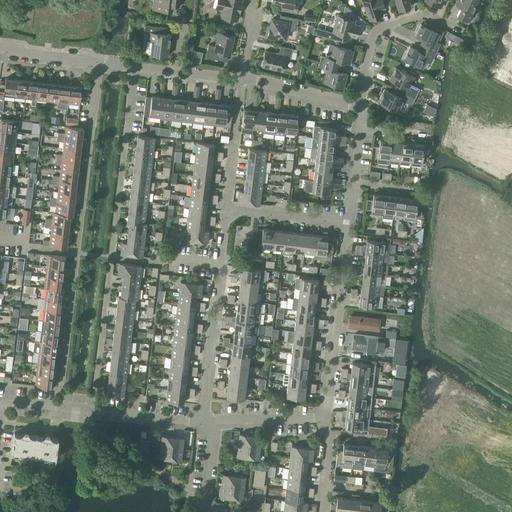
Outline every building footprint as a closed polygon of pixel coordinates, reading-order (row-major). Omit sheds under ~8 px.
[(152,0),(152,9),(172,12),(172,6),(178,7),(179,0),(152,0)] [(217,0),(215,8),(222,10),(220,17),(237,20),(240,0),(217,0)] [(271,0),(271,1),(283,4),(282,10),(296,13),(297,6),(293,5),(294,3),(298,4),(301,3),(302,0),(271,0)] [(380,10),(385,8),(381,0),(365,0),(362,1),(368,20),(382,16),(380,10)] [(407,0),(394,0),(398,10),(410,6),(407,0)] [(457,0),(456,2),(462,5),(456,15),(468,21),(478,0),(457,0)] [(314,22),(316,15),(304,12),(303,19),(314,22)] [(337,15),(332,32),(313,27),(312,33),(342,41),(343,36),(350,37),(350,36),(356,38),(359,26),(354,24),(355,19),(337,15)] [(297,25),(298,19),(284,16),(283,22),(271,19),(270,27),(268,27),(266,37),(276,39),(276,37),(284,39),(286,30),(293,31),(295,24),(297,25)] [(435,41),(438,33),(420,24),(415,36),(425,41),(423,47),(435,53),(439,43),(435,41)] [(164,34),(165,27),(144,25),(143,32),(149,33),(147,53),(167,55),(169,35),(164,34)] [(229,55),(233,36),(219,32),(215,46),(208,45),(205,57),(218,60),(219,53),(229,55)] [(349,64),(353,51),(329,44),(325,57),(320,56),(319,61),(339,67),(341,61),(349,64)] [(290,58),(292,49),(280,46),(278,54),(265,51),(261,66),(281,71),(284,57),(290,58)] [(430,62),(435,53),(423,47),(420,52),(409,47),(404,59),(422,67),(424,68),(428,61),(430,62)] [(342,67),(339,67),(319,61),(318,67),(327,69),(323,82),(343,87),(346,74),(340,72),(342,67)] [(410,84),(414,77),(395,68),(389,80),(402,86),(399,91),(414,98),(419,89),(410,84)] [(14,97),(16,80),(5,78),(4,85),(0,84),(0,99),(3,100),(3,96),(14,97)] [(25,98),(27,81),(16,80),(14,97),(25,98)] [(35,106),(36,100),(38,82),(27,81),(25,98),(31,99),(30,105),(35,106)] [(46,101),(48,84),(38,82),(36,100),(46,101)] [(57,102),(59,85),(48,84),(46,101),(57,102)] [(68,103),(70,86),(59,85),(57,102),(57,108),(67,109),(68,103)] [(70,86),(68,103),(79,105),(81,87),(70,86)] [(398,90),(396,95),(384,89),(378,102),(397,111),(402,101),(411,105),(414,98),(399,91),(398,90)] [(160,118),(162,97),(151,96),(150,107),(144,106),(143,116),(149,116),(149,117),(160,118)] [(171,120),(173,98),(171,98),(162,97),(160,118),(171,120)] [(181,121),(184,100),(175,99),(173,98),(171,120),(181,121)] [(192,122),(195,101),(192,101),(184,100),(181,121),(192,122)] [(203,124),(205,102),(197,101),(195,101),(192,122),(203,124)] [(213,125),(216,104),(214,103),(205,102),(203,124),(213,125)] [(227,108),(227,105),(218,104),(216,104),(213,125),(230,127),(232,108),(227,108)] [(252,134),(254,110),(252,110),(243,109),(240,132),(252,134)] [(263,133),(265,112),(257,111),(254,110),(252,134),(253,128),(261,129),(260,134),(263,134),(263,133)] [(274,130),(276,113),(274,113),(265,112),(263,133),(274,134),(274,130)] [(287,114),(278,113),(276,113),(274,130),(274,134),(284,135),(284,131),(287,114)] [(287,114),(284,131),(296,133),(298,116),(287,114)] [(0,119),(0,129),(16,132),(17,121),(0,119)] [(57,136),(81,139),(83,128),(65,126),(64,133),(58,132),(57,136)] [(157,134),(158,127),(150,126),(149,133),(157,134)] [(318,137),(345,141),(346,136),(336,135),(337,128),(319,126),(318,137)] [(169,136),(170,129),(159,127),(158,134),(158,135),(169,136)] [(0,140),(15,143),(16,132),(0,129),(0,140)] [(153,148),(154,137),(137,135),(136,146),(153,148)] [(80,150),(81,139),(57,136),(57,141),(63,142),(63,148),(80,150)] [(345,145),(345,141),(318,137),(317,148),(334,150),(335,144),(345,145)] [(388,163),(391,141),(379,139),(377,163),(388,164),(388,163)] [(0,151),(14,153),(15,143),(0,140),(0,151)] [(399,164),(401,142),(391,141),(388,163),(399,164)] [(212,155),(214,144),(196,142),(195,153),(212,155)] [(410,161),(412,143),(401,142),(399,164),(409,165),(410,161)] [(421,166),(423,145),(412,143),(410,161),(409,165),(421,166)] [(152,159),(153,148),(136,146),(135,157),(152,159)] [(317,148),(311,147),(309,158),(315,158),(315,159),(343,162),(343,157),(333,156),(334,150),(317,148)] [(79,161),(80,150),(63,148),(62,155),(55,154),(55,158),(79,161)] [(264,161),(266,150),(248,148),(247,159),(264,161)] [(0,162),(12,164),(14,153),(0,151),(0,162)] [(180,162),(181,152),(180,152),(174,151),(173,161),(180,162)] [(211,166),(212,155),(195,153),(194,164),(211,166)] [(151,170),(152,159),(135,157),(133,167),(151,170)] [(78,172),(79,161),(55,158),(54,162),(61,163),(60,170),(78,172)] [(263,172),(264,161),(247,159),(246,170),(263,172)] [(342,167),(343,162),(315,159),(314,170),(331,172),(332,166),(342,167)] [(0,173),(11,175),(12,164),(0,162),(0,173)] [(210,177),(211,166),(194,164),(192,175),(210,177)] [(149,180),(151,170),(133,167),(132,178),(149,180)] [(76,183),(78,172),(60,170),(59,176),(52,175),(52,180),(76,183)] [(262,183),(263,172),(246,170),(244,181),(262,183)] [(331,178),(331,172),(314,170),(313,180),(340,184),(340,179),(331,178)] [(0,184),(10,186),(11,175),(0,173),(0,184)] [(208,187),(210,177),(192,175),(191,185),(208,187)] [(148,191),(149,180),(132,178),(131,189),(148,191)] [(75,193),(76,183),(52,180),(51,184),(58,185),(58,191),(75,193)] [(339,188),(340,184),(313,180),(311,191),(329,194),(329,187),(339,188)] [(260,194),(262,183),(244,181),(243,191),(243,192),(249,192),(260,194)] [(10,186),(0,184),(0,195),(8,196),(15,197),(16,187),(10,186)] [(207,198),(208,187),(191,185),(190,196),(207,198)] [(32,197),(33,188),(25,188),(23,196),(32,197)] [(147,202),(148,191),(131,189),(130,200),(147,202)] [(243,192),(243,191),(238,190),(237,202),(248,203),(249,192),(243,192)] [(74,204),(75,193),(58,191),(57,198),(50,197),(49,201),(74,204)] [(259,205),(260,194),(249,192),(248,203),(259,205)] [(382,213),(384,195),(373,194),(372,200),(366,199),(365,209),(371,210),(371,211),(382,213)] [(0,206),(7,207),(8,196),(0,195),(0,206)] [(392,219),(393,214),(395,197),(384,195),(382,213),(381,218),(392,219)] [(206,209),(207,198),(190,196),(188,207),(206,209)] [(403,215),(405,198),(395,197),(393,214),(403,215)] [(421,202),(417,201),(417,199),(405,198),(403,215),(403,217),(414,219),(415,215),(420,215),(421,202)] [(145,213),(147,202),(130,200),(128,211),(145,213)] [(72,216),(74,204),(49,201),(49,206),(56,206),(55,212),(55,213),(70,215),(72,216)] [(15,207),(8,206),(7,218),(13,218),(15,207)] [(205,220),(206,209),(188,207),(187,218),(205,220)] [(144,224),(144,223),(145,213),(128,211),(127,222),(129,222),(144,224)] [(55,213),(55,212),(53,212),(52,219),(45,218),(44,223),(69,226),(70,215),(55,213)] [(203,230),(205,220),(187,218),(186,228),(197,230),(203,230)] [(146,223),(144,223),(144,224),(129,222),(128,232),(145,235),(146,223)] [(67,236),(69,226),(44,223),(44,227),(51,228),(50,234),(67,236)] [(196,241),(197,230),(186,228),(185,240),(196,241)] [(271,248),(273,230),(262,229),(260,246),(271,248)] [(208,230),(203,230),(197,230),(196,241),(207,242),(208,230)] [(282,249),(284,231),(273,230),(271,248),(282,249)] [(293,250),(295,233),(284,231),(282,249),(281,254),(292,256),(293,250)] [(143,245),(145,235),(128,232),(126,243),(132,244),(143,245)] [(304,252),(306,234),(295,233),(293,250),(304,252)] [(66,247),(67,236),(50,234),(50,241),(43,240),(42,244),(49,245),(66,247)] [(315,253),(317,235),(306,234),(304,252),(315,253)] [(333,239),(327,238),(327,236),(317,235),(315,253),(314,258),(331,260),(333,239)] [(365,251),(388,254),(390,238),(374,236),(373,240),(366,240),(365,251)] [(126,243),(122,242),(120,254),(131,255),(132,244),(126,243)] [(142,256),(143,245),(132,244),(131,255),(142,256)] [(387,264),(388,254),(365,251),(364,262),(387,264)] [(46,266),(64,268),(65,257),(48,255),(46,266)] [(386,275),(387,264),(364,262),(363,267),(359,267),(359,268),(353,267),(352,271),(359,272),(362,273),(362,272),(386,275)] [(129,276),(130,265),(119,263),(117,275),(122,276),(122,275),(129,276)] [(140,277),(141,266),(130,265),(129,276),(140,277)] [(62,279),(64,268),(46,266),(45,277),(62,279)] [(258,280),(259,269),(242,267),(241,273),(237,273),(231,273),(230,277),(240,278),(258,280)] [(384,286),(386,275),(362,272),(362,273),(361,283),(378,285),(384,286)] [(140,277),(129,276),(122,275),(122,276),(121,286),(138,288),(140,277)] [(61,290),(61,289),(62,279),(45,277),(44,288),(46,289),(46,288),(61,290)] [(317,290),(318,279),(300,277),(299,288),(317,290)] [(257,291),(258,280),(240,278),(239,289),(257,291)] [(189,294),(191,283),(180,282),(178,293),(189,294)] [(200,296),(202,284),(191,283),(189,294),(196,295),(200,296)] [(382,296),(384,286),(378,285),(361,283),(360,294),(382,296)] [(137,299),(138,288),(121,286),(120,296),(120,297),(135,298),(135,299),(137,299)] [(64,289),(61,289),(61,290),(46,288),(46,289),(45,299),(62,301),(64,289)] [(315,301),(317,290),(299,288),(298,299),(315,301)] [(255,302),(257,291),(239,289),(238,300),(255,302)] [(196,295),(189,294),(178,293),(177,304),(194,306),(196,295)] [(381,308),(382,296),(360,294),(358,305),(381,308)] [(120,297),(120,296),(118,296),(116,307),(134,309),(135,299),(135,298),(120,297)] [(61,311),(62,301),(45,299),(44,309),(61,311)] [(314,312),(315,301),(298,299),(296,310),(314,312)] [(254,313),(255,302),(238,300),(236,310),(254,313)] [(193,316),(194,306),(177,304),(176,314),(193,316)] [(29,315),(30,308),(20,307),(19,314),(29,315)] [(133,320),(134,309),(116,307),(115,318),(133,320)] [(60,322),(61,311),(44,309),(42,320),(60,322)] [(259,324),(260,314),(254,313),(236,310),(236,316),(232,316),(225,315),(225,320),(253,323),(259,324)] [(313,323),(314,312),(296,310),(295,320),(313,323)] [(192,327),(193,316),(176,314),(174,325),(192,327)] [(378,330),(379,319),(349,316),(348,326),(378,330)] [(26,329),(28,319),(19,318),(18,328),(26,329)] [(131,331),(133,320),(115,318),(114,329),(131,331)] [(58,333),(60,322),(42,320),(41,331),(58,333)] [(251,334),(253,323),(225,320),(224,324),(231,325),(230,325),(234,326),(234,332),(251,334)] [(312,333),(313,323),(295,320),(294,331),(312,333)] [(278,339),(279,328),(273,327),(273,324),(265,324),(264,333),(272,334),(271,338),(278,339)] [(190,338),(192,327),(174,325),(173,336),(190,338)] [(130,342),(131,331),(114,329),(113,340),(130,342)] [(57,344),(58,333),(41,331),(40,342),(57,344)] [(310,344),(312,333),(294,331),(292,342),(310,344)] [(250,345),(251,334),(234,332),(232,343),(250,345)] [(381,351),(383,338),(354,334),(352,348),(381,351)] [(189,349),(190,338),(173,336),(172,347),(189,349)] [(129,352),(130,342),(113,340),(111,350),(129,352)] [(57,344),(40,342),(34,341),(32,352),(38,353),(56,355),(57,344)] [(249,355),(250,345),(232,343),(229,342),(222,341),(222,346),(228,346),(228,347),(232,347),(231,353),(249,355)] [(309,355),(310,344),(292,342),(291,353),(309,355)] [(188,360),(189,349),(172,347),(170,358),(188,360)] [(127,363),(129,352),(111,350),(110,361),(127,363)] [(54,365),(56,355),(38,353),(37,363),(54,365)] [(248,366),(249,355),(231,353),(230,364),(248,366)] [(308,366),(309,355),(291,353),(290,364),(308,366)] [(187,370),(188,360),(170,358),(169,368),(187,370)] [(374,376),(376,361),(369,360),(368,364),(352,362),(350,374),(374,376)] [(126,374),(127,363),(110,361),(109,372),(126,374)] [(53,376),(54,365),(37,363),(36,374),(53,376)] [(246,377),(248,366),(230,364),(228,375),(246,377)] [(306,376),(308,366),(290,364),(289,374),(306,376)] [(185,381),(187,370),(169,368),(168,379),(185,381)] [(125,385),(126,374),(109,372),(107,383),(125,385)] [(306,376),(289,374),(284,373),(282,384),(287,385),(305,387),(306,376)] [(350,374),(347,373),(346,377),(346,378),(350,378),(349,384),(372,387),(374,376),(350,374)] [(52,387),(53,376),(36,374),(34,385),(52,387)] [(245,388),(246,377),(228,375),(227,385),(245,388)] [(248,376),(247,386),(257,387),(258,377),(248,376)] [(184,392),(185,381),(168,379),(167,390),(184,392)] [(123,396),(125,385),(107,383),(106,394),(123,396)] [(371,398),(372,387),(349,384),(348,395),(365,397),(371,398)] [(244,399),(245,388),(227,385),(226,397),(244,399)] [(304,398),(305,387),(287,385),(286,396),(304,398)] [(183,403),(184,392),(167,390),(165,401),(183,403)] [(401,402),(403,391),(391,390),(390,401),(401,402)] [(370,408),(371,398),(365,397),(348,395),(346,406),(364,408),(370,408)] [(370,408),(364,408),(346,406),(346,410),(344,410),(342,412),(336,411),(335,415),(368,419),(370,408)] [(367,430),(368,419),(335,415),(335,419),(341,420),(344,422),(344,428),(367,430)] [(22,436),(20,434),(14,433),(11,453),(18,454),(20,453),(26,454),(27,455),(33,456),(36,436),(30,435),(28,436),(22,436)] [(249,446),(250,435),(239,434),(237,445),(249,446)] [(260,448),(261,437),(250,435),(249,446),(260,448)] [(43,438),(42,436),(36,436),(33,456),(40,457),(41,455),(48,456),(49,458),(55,459),(58,438),(51,437),(50,439),(43,438)] [(171,448),(172,437),(161,436),(160,447),(171,448)] [(182,449),(183,438),(172,437),(171,448),(182,449)] [(351,468),(354,445),(343,444),(342,451),(337,450),(335,466),(351,468)] [(247,457),(249,446),(237,445),(236,456),(247,457)] [(363,463),(365,446),(354,445),(351,468),(362,469),(363,464),(363,463)] [(258,459),(260,448),(249,446),(247,457),(258,459)] [(301,459),(302,447),(291,446),(289,458),(301,459)] [(373,465),(376,447),(365,446),(363,463),(363,464),(373,465)] [(170,459),(171,448),(160,447),(159,458),(170,459)] [(312,460),(313,449),(302,447),(301,459),(307,460),(312,460)] [(386,452),(387,449),(376,447),(373,465),(373,470),(385,471),(387,471),(389,470),(390,469),(391,467),(392,453),(393,453),(386,452)] [(181,460),(182,449),(171,448),(170,459),(181,460)] [(307,460),(301,459),(289,458),(288,468),(305,470),(307,460)] [(304,481),(305,470),(288,468),(287,479),(304,481)] [(29,493),(31,475),(15,473),(13,491),(19,492),(29,493)] [(232,487),(234,476),(223,474),(221,485),(232,487)] [(243,488),(245,477),(234,476),(232,487),(243,488)] [(303,491),(304,481),(287,479),(286,489),(303,491)] [(231,498),(232,487),(221,485),(220,496),(231,498)] [(242,499),(243,488),(232,487),(231,498),(242,499)] [(302,501),(303,491),(286,489),(284,499),(296,501),(302,501)] [(346,511),(348,499),(336,497),(336,504),(330,504),(329,511),(346,511)] [(290,511),(294,511),(296,501),(284,499),(283,511),(290,511)] [(356,511),(358,500),(348,499),(346,511),(356,511)] [(367,511),(369,501),(358,500),(356,511),(367,511)] [(305,511),(307,502),(302,501),(296,501),(294,511),(305,511)] [(379,511),(380,502),(369,501),(367,511),(379,511)]
